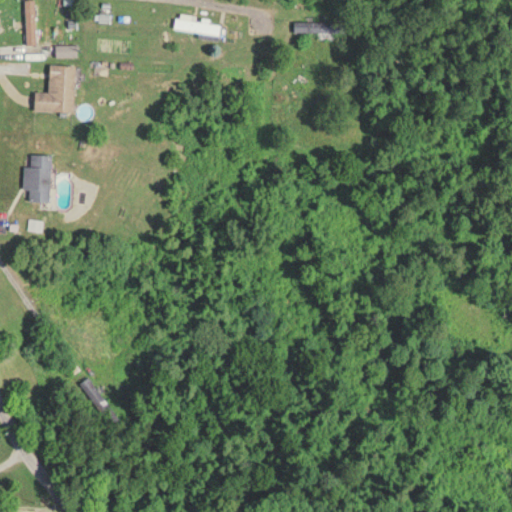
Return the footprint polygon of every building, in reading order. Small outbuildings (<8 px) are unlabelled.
[(25,0),(25,39),(35,39),(35,0),(25,0)] [(176,29),(222,32),(223,19),(177,15),(176,29)] [(349,20),(296,20),(296,31),(349,31),(349,20)] [(79,55),(79,43),(57,43),(57,55),(79,55)] [(76,110),(77,63),(51,62),(50,90),(36,90),(36,109),(76,110)] [(26,189),(33,189),(33,200),(53,200),(54,153),(33,153),(33,164),(26,163),(26,189)] [(41,219),(31,218),(30,228),(40,229),(41,219)]
